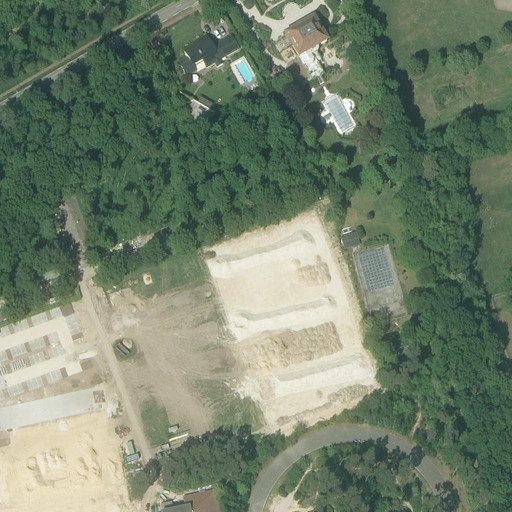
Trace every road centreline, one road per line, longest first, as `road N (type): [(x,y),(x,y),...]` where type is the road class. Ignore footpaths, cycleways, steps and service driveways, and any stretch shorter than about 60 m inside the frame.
road 1 (secondary): [(0,110),(190,0)]
road 2 (unknown): [(218,228),(83,275)]
